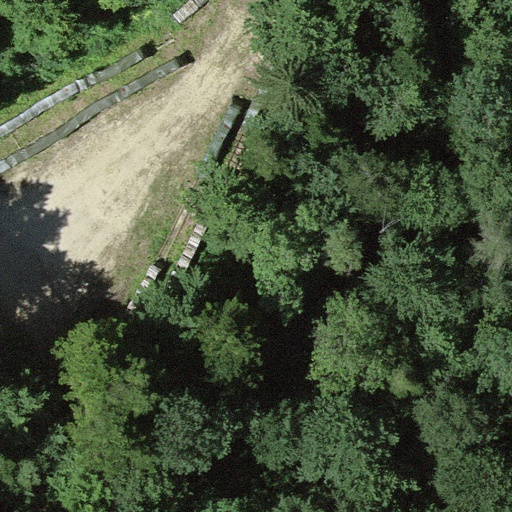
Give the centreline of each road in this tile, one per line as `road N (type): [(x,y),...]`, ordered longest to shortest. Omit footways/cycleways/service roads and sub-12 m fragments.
road 1 (track): [(235,0),(202,43),(0,193)]
road 2 (track): [(41,511),(33,331),(0,282)]
